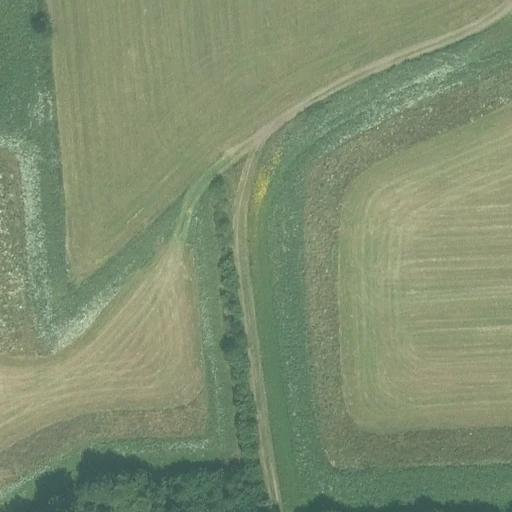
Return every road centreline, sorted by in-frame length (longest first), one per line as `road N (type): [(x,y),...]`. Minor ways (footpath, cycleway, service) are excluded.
road 1 (track): [(263,134),(356,77),(511,5)]
road 2 (track): [(263,134),(74,322)]
